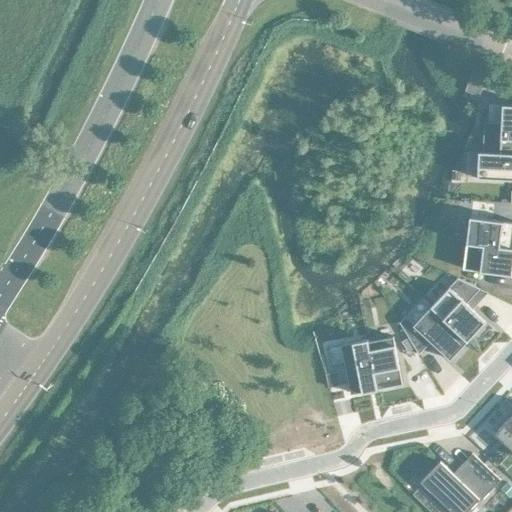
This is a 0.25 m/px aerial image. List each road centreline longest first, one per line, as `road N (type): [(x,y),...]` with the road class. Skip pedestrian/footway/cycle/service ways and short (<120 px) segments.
road 1 (secondary): [(47,362),(134,225),(242,0)]
road 2 (residential): [(511,349),(449,406),(374,424),(312,458),(242,475),(191,511)]
road 3 (secondary): [(154,0),(62,192),(0,289)]
road 4 (residential): [(511,48),(388,0)]
